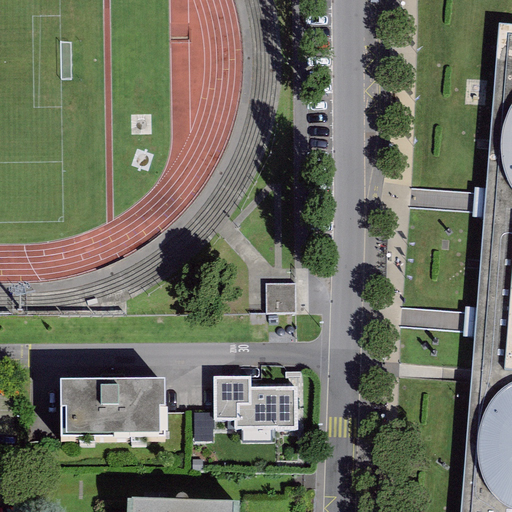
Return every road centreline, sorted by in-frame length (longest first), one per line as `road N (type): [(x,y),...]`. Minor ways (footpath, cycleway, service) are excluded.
road 1 (residential): [(346,0),(344,352)]
road 2 (residential): [(0,354),(344,352)]
road 3 (residential): [(344,352),(338,511)]
